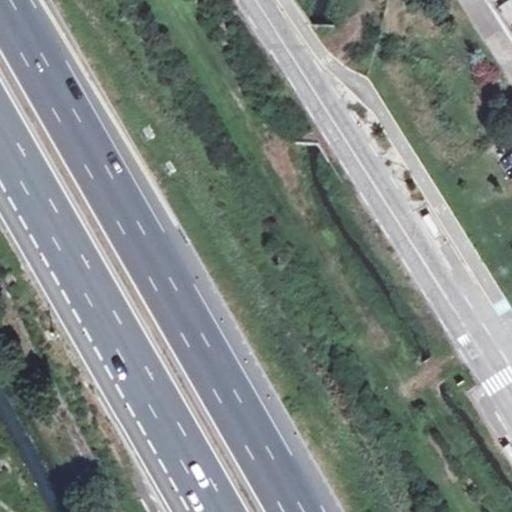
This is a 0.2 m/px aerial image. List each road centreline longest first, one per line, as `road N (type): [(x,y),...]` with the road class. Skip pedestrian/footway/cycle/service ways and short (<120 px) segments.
road 1 (motorway): [(294,511),(4,0)]
road 2 (tertiary): [(253,0),(511,402)]
road 3 (motorway): [(0,143),(214,511)]
